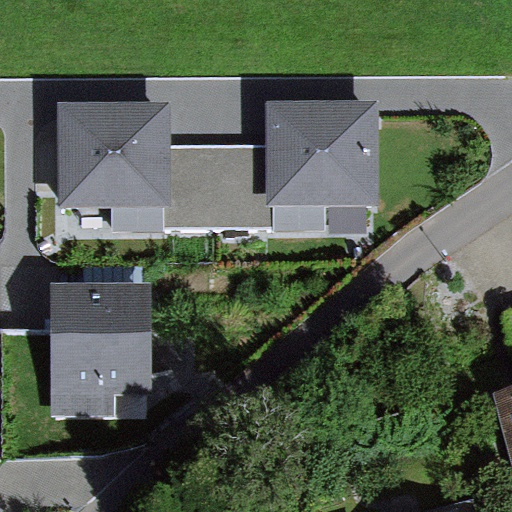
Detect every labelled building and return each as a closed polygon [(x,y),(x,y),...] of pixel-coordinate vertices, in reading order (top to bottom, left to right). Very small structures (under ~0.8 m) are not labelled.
[(173,104),(60,103),(60,208),(112,207),(112,234),(167,234),(167,226),(167,206),(173,206),(173,146),(173,104)] [(377,104),(268,103),(269,146),(269,204),(275,205),(275,226),(274,232),(327,232),(328,206),(377,207),(377,104)] [(269,146),(173,146),(173,206),(167,206),(167,226),(275,226),(275,205),(269,204),(269,146)] [(148,396),(146,287),(50,288),(52,420),(111,420),(111,397),(148,396)] [(511,384),(493,389),(511,472),(511,384)]
